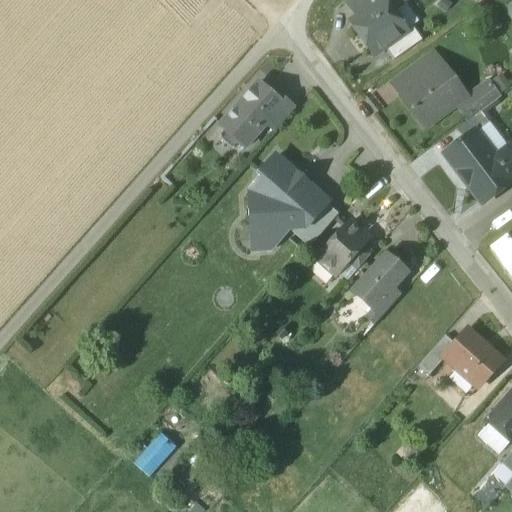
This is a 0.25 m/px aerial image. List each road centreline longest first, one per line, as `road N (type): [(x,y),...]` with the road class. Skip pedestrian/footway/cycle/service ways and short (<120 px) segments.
road 1 (track): [(0,343),(281,27)]
road 2 (residential): [(281,27),(511,324)]
